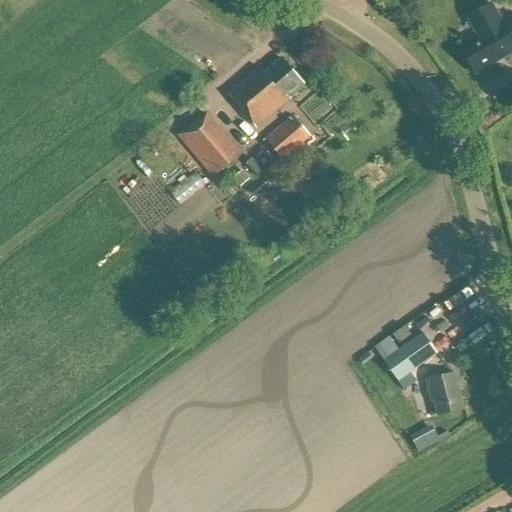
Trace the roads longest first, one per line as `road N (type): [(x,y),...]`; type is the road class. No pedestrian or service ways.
road 1 (unclassified): [(511,336),(466,164),(438,102),(392,51),(316,0)]
road 2 (track): [(0,251),(320,2)]
